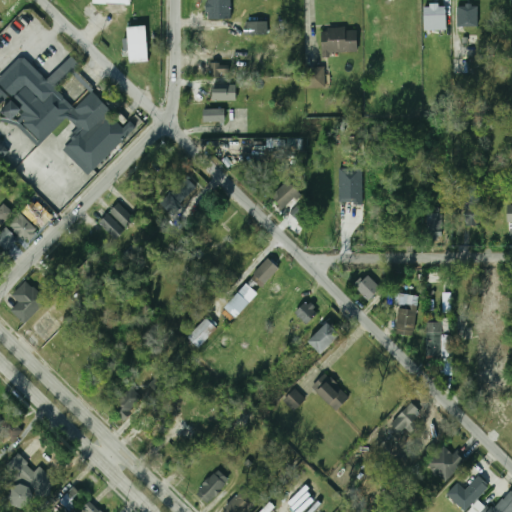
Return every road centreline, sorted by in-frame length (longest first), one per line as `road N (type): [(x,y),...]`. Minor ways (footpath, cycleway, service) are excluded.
road 1 (residential): [(511,464),(39,0)]
road 2 (tertiary): [(0,287),(168,112),(173,0)]
road 3 (secondary): [(179,511),(0,338)]
road 4 (secondary): [(0,367),(150,511)]
road 5 (residential): [(511,257),(311,260)]
